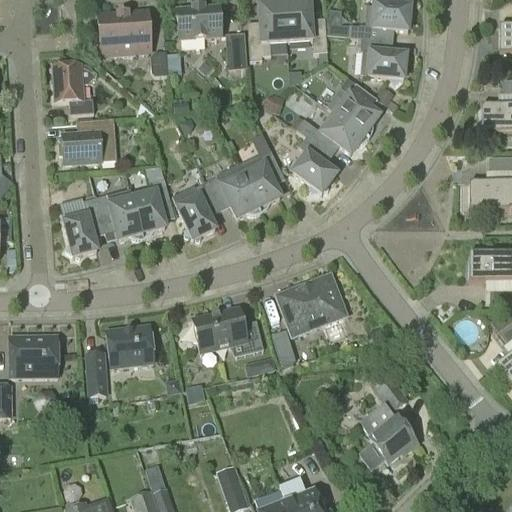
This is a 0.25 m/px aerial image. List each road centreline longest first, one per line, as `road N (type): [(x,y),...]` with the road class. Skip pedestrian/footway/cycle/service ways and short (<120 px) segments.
road 1 (residential): [(39,302),(187,286),(342,233)]
road 2 (residential): [(342,233),(382,199),(424,143),(447,84),(459,0)]
road 3 (residential): [(39,302),(21,42)]
road 4 (residential): [(499,434),(342,233)]
road 5 (residential): [(408,511),(499,434)]
